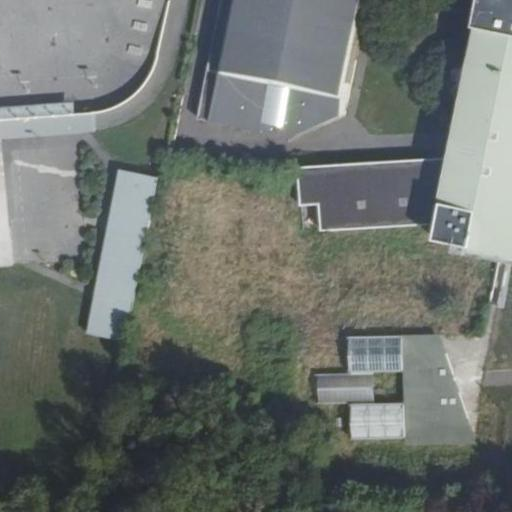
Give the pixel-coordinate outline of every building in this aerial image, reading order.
[(219,0),(196,110),(289,130),(344,111),(367,0),(219,0)] [(511,0),(481,0),(449,162),(306,171),(306,210),(325,210),(327,234),(435,228),(433,243),(511,259),(511,0)] [(0,135),(38,134),(38,118),(54,117),(54,106),(0,109),(0,135)] [(89,333),(127,340),(161,178),(123,170),(89,333)] [(478,440),(438,337),(346,338),(347,438),(478,440)]
